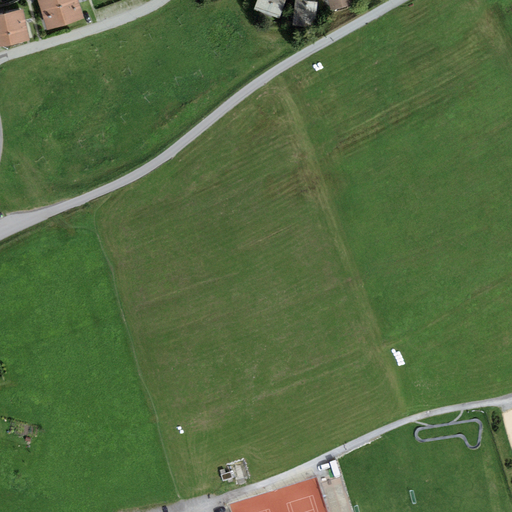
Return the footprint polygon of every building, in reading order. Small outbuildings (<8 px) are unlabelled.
[(78,0),(37,0),(47,30),(84,19),(78,0)] [(285,0),(257,0),(254,9),(280,18),(285,0)] [(316,1),(303,0),(295,0),(292,25),(313,27),(316,1)] [(351,0),(331,0),(333,10),(353,5),(351,0)] [(23,10),(0,14),(0,46),(29,41),(23,10)] [(230,472),(221,475),(222,481),(232,478),(230,472)]
